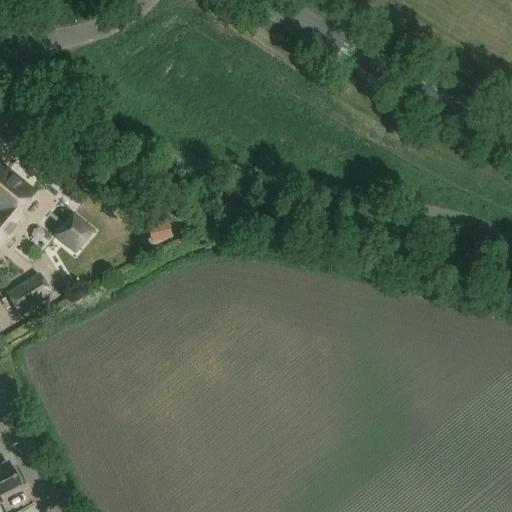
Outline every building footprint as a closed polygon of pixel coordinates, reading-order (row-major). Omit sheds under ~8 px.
[(0,210),(0,251),(21,225),(14,219),(35,194),(0,165),(0,209),(0,210)] [(53,238),(75,256),(95,232),(73,213),(53,238)] [(173,218),(153,225),(158,242),(179,235),(173,218)] [(20,316),(51,297),(38,276),(7,295),(20,316)] [(0,504),(2,504),(0,499),(0,498),(20,488),(8,464),(0,467),(0,504)]
